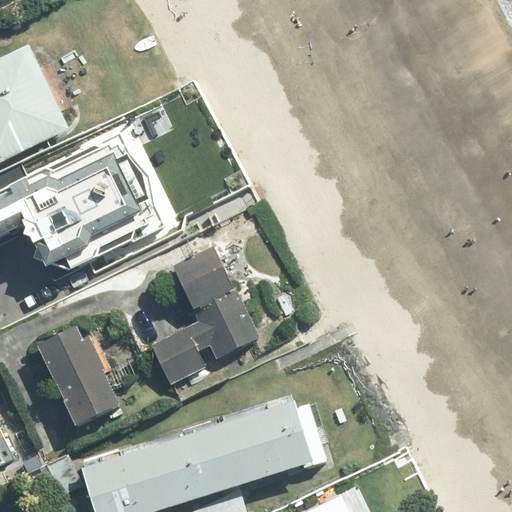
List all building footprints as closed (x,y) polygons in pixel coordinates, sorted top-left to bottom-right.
[(0,166),(78,128),(34,40),(0,56),(0,166)] [(135,127),(0,200),(0,260),(1,262),(39,240),(67,290),(189,223),(135,127)] [(195,311),(200,321),(153,344),(173,384),(208,367),(201,352),(213,346),(219,359),(263,337),(216,243),(174,263),(197,310),(195,311)] [(80,327),(40,347),(79,426),(124,405),(90,337),(86,339),(80,327)] [(85,469),(98,511),(159,511),(314,463),(314,466),(330,461),(312,403),(301,406),(299,401),(85,469)] [(0,460),(13,454),(0,428),(0,460)] [(85,485),(69,454),(48,464),(64,495),(85,485)] [(196,511),(247,511),(238,492),(196,511)] [(355,511),(349,499),(321,511),(355,511)]
